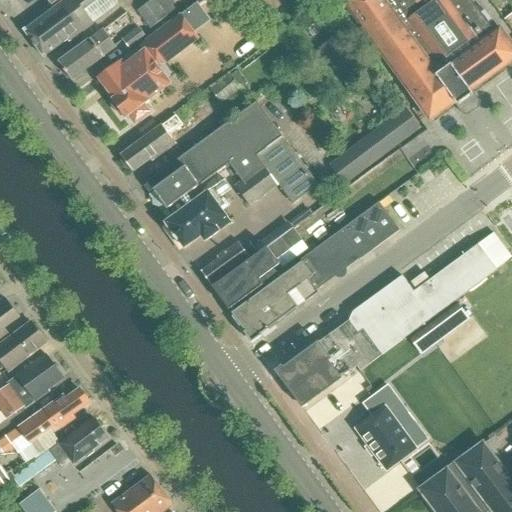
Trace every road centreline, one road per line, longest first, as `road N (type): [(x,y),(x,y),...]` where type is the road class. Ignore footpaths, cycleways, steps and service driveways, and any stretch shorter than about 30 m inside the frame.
road 1 (secondary): [(230,379),(0,65)]
road 2 (residential): [(230,379),(511,173)]
road 3 (residential): [(199,511),(0,242)]
road 4 (secondary): [(329,511),(230,379)]
